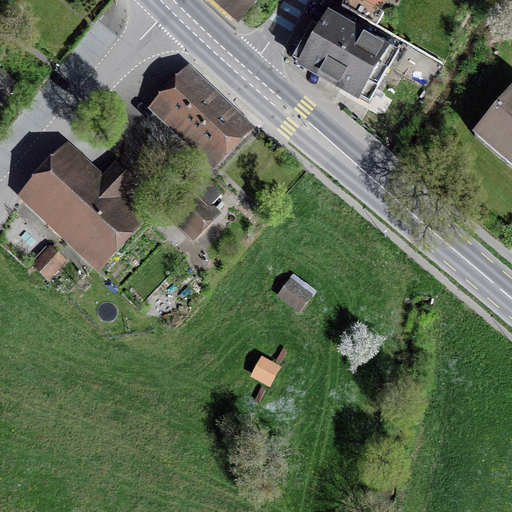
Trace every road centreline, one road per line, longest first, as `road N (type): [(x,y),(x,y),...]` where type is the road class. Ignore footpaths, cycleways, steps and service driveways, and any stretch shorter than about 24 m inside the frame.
road 1 (primary): [(511,300),(245,74)]
road 2 (residential): [(172,5),(0,205)]
